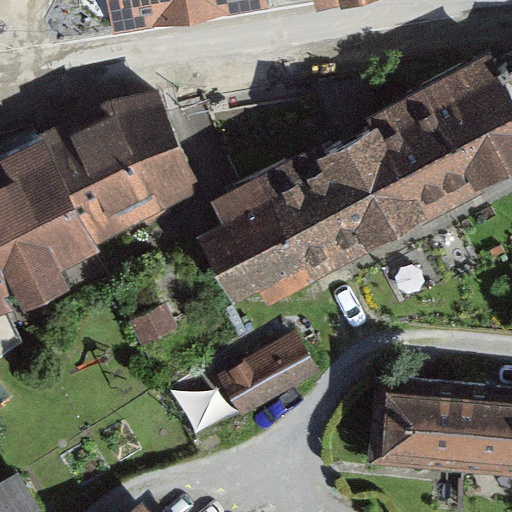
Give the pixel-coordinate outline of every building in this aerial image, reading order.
[(265,0),(113,0),(118,27),(265,2),(265,0)] [(511,66),(504,71),(497,59),(468,75),(462,64),(405,95),(396,79),(378,89),(392,115),(291,168),(287,158),(259,172),(265,182),(223,204),(234,226),(208,238),(231,284),(258,271),(269,290),(511,161),(511,66)] [(52,258),(198,184),(160,99),(96,111),(0,158),(0,360),(21,343),(0,293),(0,284),(23,273),(33,292),(62,278),(52,258)] [(173,325),(164,307),(137,321),(147,339),(173,325)] [(300,339),(226,382),(242,409),(316,366),(300,339)] [(511,382),(384,371),(377,452),(511,463),(511,382)] [(20,468),(0,478),(0,511),(43,511),(45,511),(20,468)]
